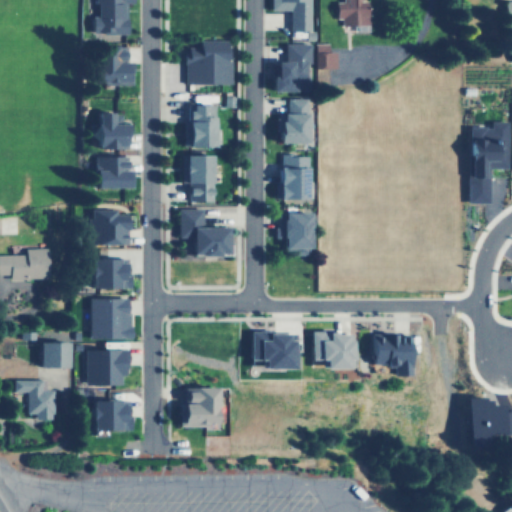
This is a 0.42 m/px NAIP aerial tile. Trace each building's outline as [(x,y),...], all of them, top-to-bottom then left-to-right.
[(124,32),(124,2),(129,2),(129,0),(92,0),(92,14),(89,14),(89,32),(124,32)] [(267,0),(267,10),(286,9),(287,30),(307,29),(306,0),(267,0)] [(366,24),(366,0),(333,0),(333,17),(339,17),(340,25),(366,24)] [(511,0),(502,0),(502,19),(511,19),(511,0)] [(182,82),(228,82),(228,60),(222,60),(222,39),(195,39),(195,45),(183,45),(182,82)] [(267,89),(303,89),(303,63),(307,63),(307,42),(282,43),(282,60),(271,60),(271,73),(267,73),(267,89)] [(333,50),(326,50),(326,43),(313,43),(313,66),(333,67),(333,50)] [(90,82),(123,82),(123,44),(90,44),(90,82)] [(275,141),(302,141),(303,97),(284,97),(283,111),(275,111),(275,141)] [(183,144),(211,145),(212,104),(185,103),(183,144)] [(108,110),(92,110),(92,147),(122,146),(121,121),(108,121),(108,110)] [(463,201),(484,201),(485,166),(502,167),(503,120),(486,120),(486,126),(465,125),(463,201)] [(182,200),(209,199),(209,153),(181,153),(182,200)] [(304,197),(304,154),(275,153),(275,197),(304,197)] [(123,186),(123,155),(91,155),(91,185),(123,186)] [(223,226),(199,226),(199,208),(175,207),(174,236),(180,236),(180,254),(223,254),(223,226)] [(85,243),(123,243),(123,210),(85,209),(85,243)] [(307,211),(279,211),(278,247),(290,248),(290,254),(306,254),(307,211)] [(21,253),(0,253),(0,274),(6,274),(6,278),(45,277),(44,246),(21,247),(21,253)] [(122,257),(87,257),(86,286),(125,286),(126,273),(122,273),(122,257)] [(86,297),(87,338),(126,337),(125,296),(86,297)] [(244,359),(257,359),(257,367),(288,367),(289,332),(245,331),(244,359)] [(304,359),(317,359),(317,366),(346,367),(347,332),(305,331),(304,359)] [(388,373),(403,374),(405,333),(367,332),(366,363),(388,364),(388,373)] [(35,365),(64,366),(65,341),(36,340),(35,365)] [(82,383),(118,384),(118,374),(122,374),(123,348),(82,348),(82,383)] [(38,378),(10,379),(11,391),(24,391),(24,412),(32,412),(32,418),(51,417),(50,389),(38,389),(38,378)] [(210,386),(178,385),(177,424),(209,425),(210,386)] [(511,432),(511,410),(497,410),(497,404),(485,404),(485,397),(463,397),(462,446),(488,447),(488,432),(511,432)] [(123,415),(123,399),(87,399),(87,428),(126,429),(126,415),(123,415)] [(511,511),(511,503),(498,510),(499,511),(511,511)]
